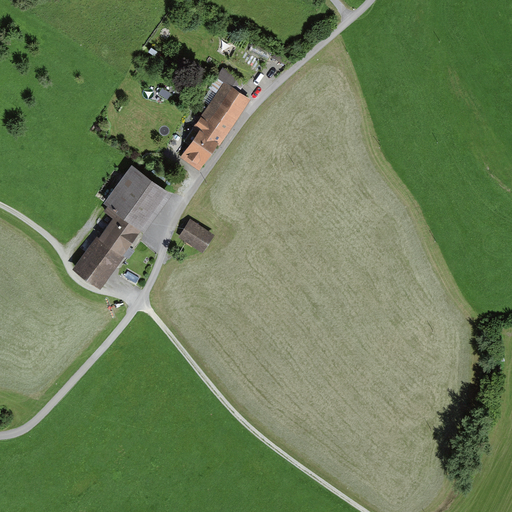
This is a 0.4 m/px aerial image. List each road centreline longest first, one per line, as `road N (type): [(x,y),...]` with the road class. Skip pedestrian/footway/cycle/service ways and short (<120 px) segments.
road 1 (unclassified): [(373,0),(247,117),(172,222),(164,260),(140,305),(37,419),(0,436)]
road 2 (track): [(365,511),(251,428),(155,317),(81,284),(64,248),(0,205)]
